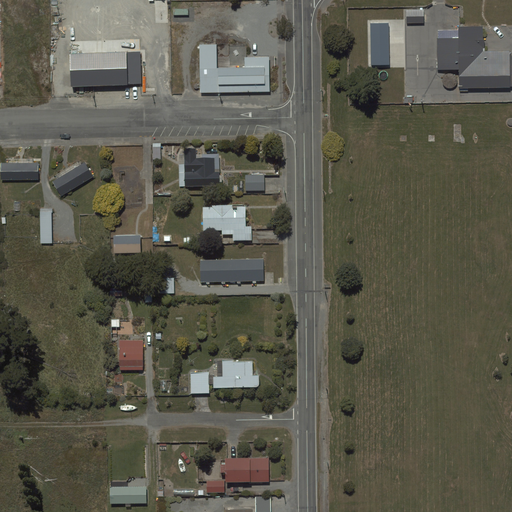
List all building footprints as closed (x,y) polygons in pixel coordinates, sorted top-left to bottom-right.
[(116,0),(90,0),(92,39),(118,38),(116,0)] [(157,0),(142,0),(143,8),(158,8),(157,0)] [(227,7),(211,8),(212,16),(228,15),(227,7)] [(404,10),(404,24),(423,23),(422,9),(404,10)] [(79,40),(92,39),(91,17),(79,17),(79,40)] [(459,70),(459,89),(511,87),(510,51),(484,52),(483,26),(458,27),(458,29),(436,30),(438,70),(459,70)] [(190,40),(192,88),(258,86),(257,50),(233,50),(234,62),(217,63),(216,39),(190,40)] [(445,90),(446,90),(449,90),(450,89),(451,89),(452,88),(453,87),(454,86),(455,85),(455,84),(455,82),(455,81),(455,80),(454,79),(454,77),(453,76),(452,76),(450,75),(449,75),(448,74),(446,74),(445,75),(444,75),(443,76),(442,77),(441,78),(440,79),(440,80),(440,81),(440,83),(440,84),(440,85),(441,87),(442,88),(443,88),(444,89),(445,90)] [(161,143),(151,143),(151,161),(161,161),(161,143)] [(183,150),(185,189),(220,188),(219,156),(196,157),(196,149),(183,150)] [(32,158),(5,159),(5,163),(0,162),(0,168),(0,180),(38,179),(38,162),(32,162),(32,158)] [(80,165),(78,161),(54,175),(56,179),(51,183),(60,197),(94,176),(85,162),(80,165)] [(246,177),(246,193),(264,193),(264,177),(246,177)] [(245,207),(202,208),(202,233),(222,232),(223,237),(232,236),(232,242),(252,242),(251,227),(246,228),(245,207)] [(52,211),(40,211),(41,244),(53,244),(52,211)] [(140,235),(112,236),(113,255),(141,253),(140,235)] [(171,250),(154,251),(155,267),(172,266),(171,250)] [(263,260),(198,261),(198,284),(263,283),(263,260)] [(143,339),(117,340),(118,372),(144,371),(143,339)] [(213,378),(213,389),(260,388),(260,377),(254,377),(253,363),(221,364),(221,378),(213,378)] [(191,396),(210,396),(210,373),(191,373),(191,396)] [(268,458),(223,459),(223,482),(268,481),(268,458)] [(224,484),(206,485),(206,494),(225,493),(224,484)] [(131,507),(131,504),(146,503),(145,487),(110,488),(110,504),(124,504),(125,507),(131,507)] [(270,511),(270,496),(254,497),(254,511),(270,511)]
